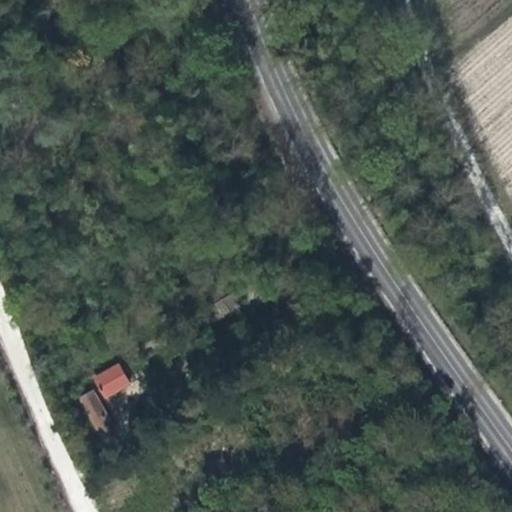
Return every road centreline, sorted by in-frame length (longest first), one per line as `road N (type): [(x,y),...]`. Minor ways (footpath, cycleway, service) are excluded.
road 1 (primary): [(511,452),(329,179),(248,0)]
road 2 (track): [(511,236),(483,192),(401,0)]
road 3 (unclassified): [(0,313),(87,511)]
